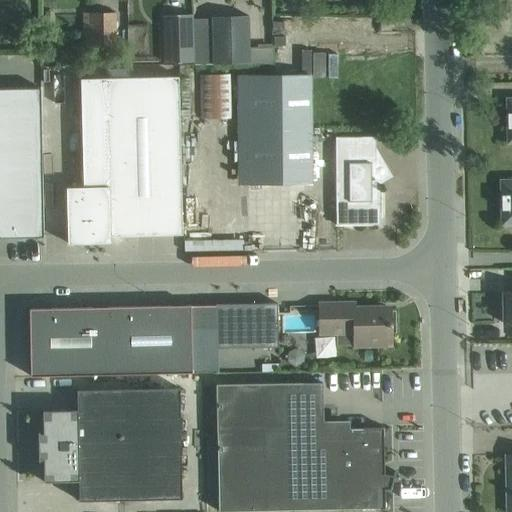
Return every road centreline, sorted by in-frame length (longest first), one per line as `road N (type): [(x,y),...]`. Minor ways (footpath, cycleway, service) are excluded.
road 1 (unclassified): [(0,295),(49,274),(443,270)]
road 2 (unclassified): [(443,270),(437,0)]
road 3 (unclassified): [(449,511),(443,270)]
